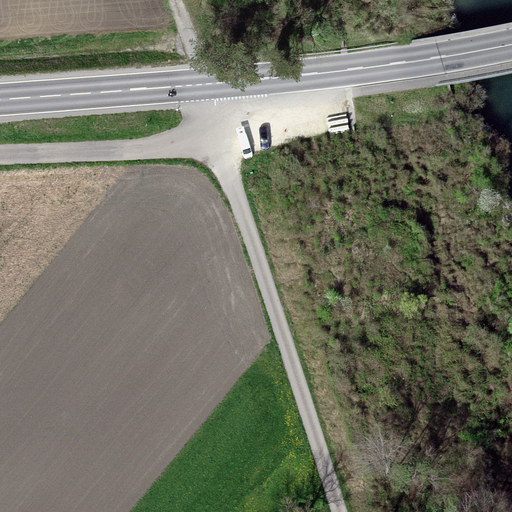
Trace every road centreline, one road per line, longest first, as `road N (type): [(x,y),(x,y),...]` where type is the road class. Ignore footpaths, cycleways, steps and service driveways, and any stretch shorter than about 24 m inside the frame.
road 1 (unclassified): [(215,83),(222,149),(333,511)]
road 2 (secondary): [(215,83),(511,43)]
road 3 (track): [(0,161),(222,149)]
road 4 (secondary): [(0,99),(215,83)]
road 5 (track): [(0,56),(202,40)]
